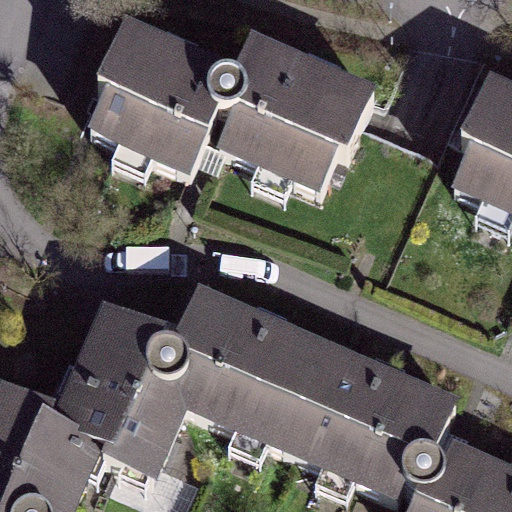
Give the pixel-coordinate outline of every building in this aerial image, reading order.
[(237,116),(131,70),(86,174),(195,221),(208,190),(327,241),(375,132),(252,79),(237,116)] [(511,125),(490,117),(447,221),(511,247),(511,125)] [(292,488),(330,393),(199,341),(185,375),(104,343),(67,436),(52,473),(98,491),(150,511),(159,511),(186,447),(292,488)] [(330,393),(292,488),(351,511),(511,511),(511,510),(452,487),(430,478),(446,438),(330,393)] [(52,473),(67,436),(0,409),(0,511),(90,511),(98,491),(52,473)]
